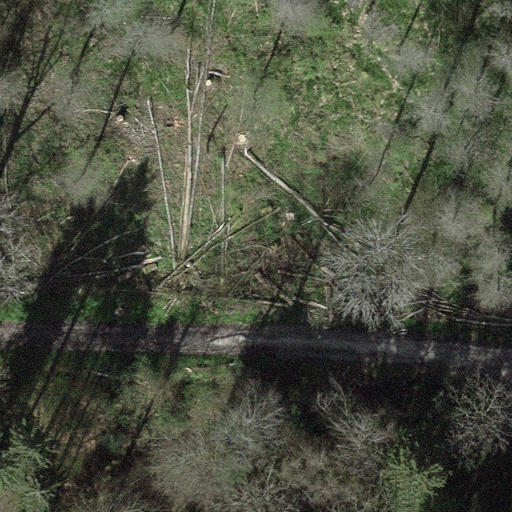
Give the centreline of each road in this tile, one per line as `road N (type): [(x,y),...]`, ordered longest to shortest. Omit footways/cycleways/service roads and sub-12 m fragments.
road 1 (track): [(511,354),(0,333)]
road 2 (track): [(511,383),(477,426),(440,452),(266,511)]
